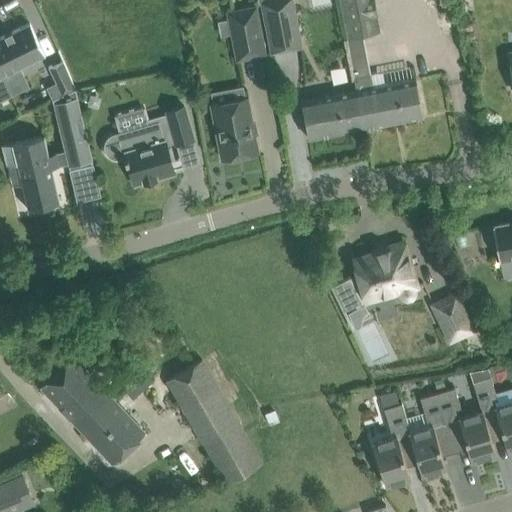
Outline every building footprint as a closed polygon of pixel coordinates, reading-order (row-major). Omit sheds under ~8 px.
[(293,0),(274,0),(260,3),(270,54),(303,48),(296,12),(293,0)] [(374,0),(340,0),(348,38),(349,38),(363,35),(367,34),(379,32),(376,15),(377,14),(374,0)] [(266,56),(257,6),(226,12),(236,62),(266,56)] [(0,70),(11,94),(12,94),(5,80),(22,72),(20,68),(46,55),(30,23),(0,37),(0,70)] [(57,80),(63,94),(76,88),(62,59),(46,67),(53,82),(57,80)] [(11,94),(0,70),(0,82),(4,80),(11,95),(11,94)] [(373,87),(371,74),(354,77),(356,90),(301,100),(305,118),(309,138),(366,127),(423,116),(419,96),(416,79),(393,83),(373,87)] [(68,166),(93,160),(76,89),(75,89),(77,97),(53,102),(65,151),(49,155),(44,135),(12,143),(28,209),(30,209),(27,199),(56,192),(58,202),(60,201),(52,168),(68,164),(68,166)] [(241,155),(258,152),(247,97),(212,104),(216,127),(219,140),(222,159),(229,158),(231,159),(239,157),(241,155)] [(176,144),(193,139),(184,105),(167,110),(169,118),(110,135),(108,136),(105,138),(104,141),(103,144),(103,147),(103,150),(104,153),(106,156),(109,158),(112,159),(115,159),(118,159),(125,157),(126,162),(129,161),(131,170),(132,170),(135,182),(144,180),(144,182),(157,179),(156,176),(165,174),(163,166),(171,164),(170,159),(171,159),(168,150),(166,145),(176,142),(176,144)] [(511,222),(493,226),(499,261),(511,258),(511,222)] [(416,285),(404,241),(386,246),(376,249),(375,249),(376,252),(355,258),(360,277),(352,279),(350,276),(331,285),(343,310),(362,300),(361,297),(365,296),(366,299),(368,299),(367,296),(396,288),(397,290),(399,290),(400,294),(403,297),(407,299),(412,298),(415,294),(415,290),(414,285),(416,285)] [(450,340),(473,329),(456,293),(433,304),(450,340)] [(113,464),(146,433),(72,356),(41,386),(113,464)] [(227,483),(246,472),(263,462),(202,359),(166,380),(227,483)] [(498,399),(491,376),(488,368),(470,371),(473,381),(482,411),(483,411),(492,441),(504,437),(506,445),(507,447),(507,449),(510,448),(511,447),(511,402),(496,407),(495,400),(498,399)] [(437,391),(446,389),(443,380),(435,382),(437,391)] [(495,453),(492,441),(483,411),(482,411),(460,417),(458,411),(462,410),(455,387),(437,392),(455,452),(468,448),(470,456),(471,459),(480,457),(495,453)] [(402,403),(399,403),(395,390),(380,395),(384,408),(391,431),(394,430),(396,436),(373,443),(386,485),(401,480),(407,479),(410,478),(409,477),(409,474),(406,466),(418,462),(409,432),(410,432),(402,403)] [(455,452),(437,392),(420,397),(427,420),(430,419),(432,426),(410,432),(409,432),(418,462),(421,474),(437,470),(446,467),(445,464),(442,455),(455,452)] [(0,511),(21,511),(20,510),(34,504),(22,476),(0,485),(0,511)]
